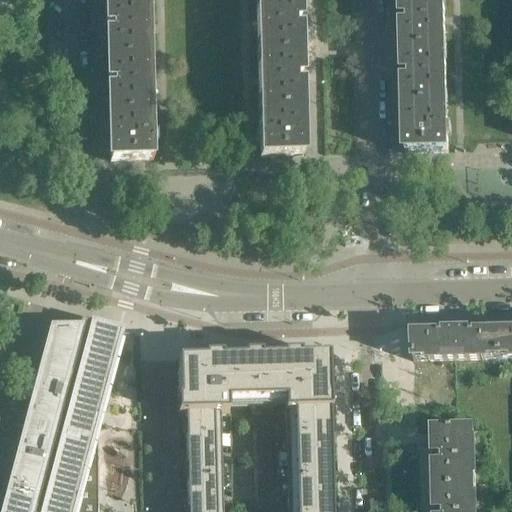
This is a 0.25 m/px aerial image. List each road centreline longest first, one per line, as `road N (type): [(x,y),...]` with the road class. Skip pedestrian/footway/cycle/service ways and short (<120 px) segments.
road 1 (residential): [(366,0),(370,296)]
road 2 (residential): [(68,260),(81,213),(75,0)]
road 3 (residential): [(370,296),(370,511)]
road 4 (unclassified): [(370,296),(203,293)]
road 5 (unclassified): [(511,292),(370,296)]
road 6 (unclassified): [(79,263),(106,281),(166,298),(203,293)]
road 7 (unclassified): [(203,293),(137,267),(79,263)]
